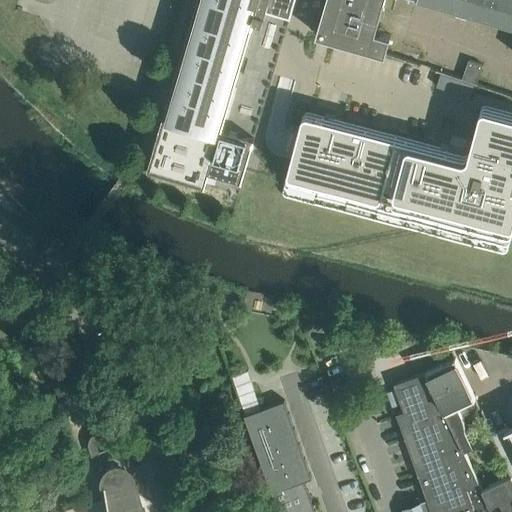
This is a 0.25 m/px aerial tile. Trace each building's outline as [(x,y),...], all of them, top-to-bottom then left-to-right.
[(255,136),(291,14),(295,0),(197,0),(148,167),(206,184),(210,170),(243,179),(255,136)] [(511,0),(326,0),(317,34),(386,53),(391,35),(376,31),(384,0),(430,0),(511,23),(511,0)] [(475,84),(477,84),(483,64),(469,59),(462,79),(475,84)] [(441,72),(437,86),(471,97),(475,84),(462,79),(441,72)] [(292,159),(286,181),(500,238),(511,191),(511,121),(481,113),(469,155),(467,164),(446,158),(433,155),(339,130),(331,128),(322,125),(324,117),(309,113),(308,113),(306,113),(305,114),(304,115),(303,116),(303,117),(300,127),(300,128),(299,132),(299,133),(292,158),(292,159)] [(330,388),(369,376),(356,333),(317,344),(330,388)] [(458,358),(426,371),(463,451),(474,446),(466,429),(466,427),(465,425),(463,415),(481,407),(465,373),(458,358)] [(413,376),(395,383),(404,410),(397,413),(428,499),(406,507),(405,508),(403,509),(402,511),(401,511),(492,511),(481,490),(479,484),(468,461),(463,451),(426,371),(413,376)] [(285,400),(246,414),(280,511),(315,511),(305,480),(312,477),(285,400)] [(511,470),(511,475),(481,490),(492,511),(511,511),(511,425),(493,434),(511,470)] [(140,511),(129,476),(129,474),(128,473),(127,472),(126,470),(124,469),(123,468),(122,467),(120,467),(117,466),(115,466),(113,466),(111,467),(110,468),(108,469),(106,470),(105,471),(104,472),(103,474),(103,475),(102,477),(102,478),(102,479),(102,481),(102,483),(106,511),(140,511)]
